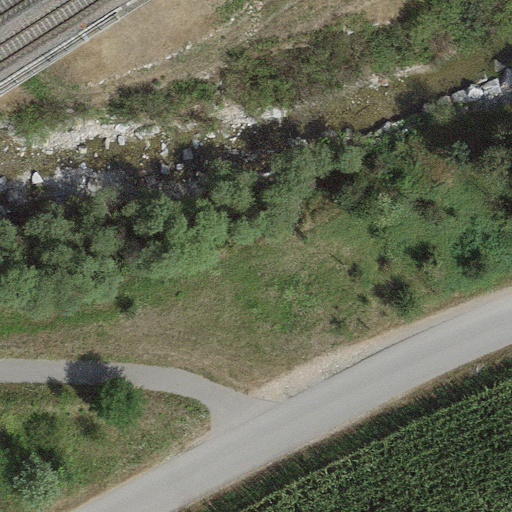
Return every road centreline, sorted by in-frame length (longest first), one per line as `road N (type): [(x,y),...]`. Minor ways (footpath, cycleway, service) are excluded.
road 1 (unclassified): [(0,372),(165,375),(265,439)]
road 2 (unclassified): [(265,439),(511,326)]
road 3 (unclassified): [(126,511),(265,439)]
